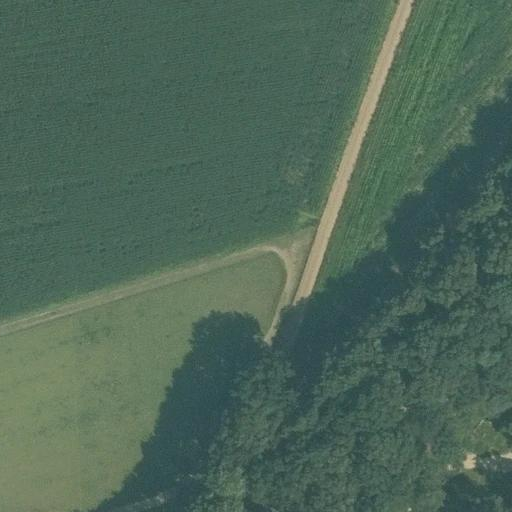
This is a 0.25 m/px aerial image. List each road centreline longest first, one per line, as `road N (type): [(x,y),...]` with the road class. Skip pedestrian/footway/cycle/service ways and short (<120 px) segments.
road 1 (track): [(223,507),(410,0)]
road 2 (track): [(238,498),(381,384),(511,225)]
road 3 (track): [(384,380),(485,482)]
